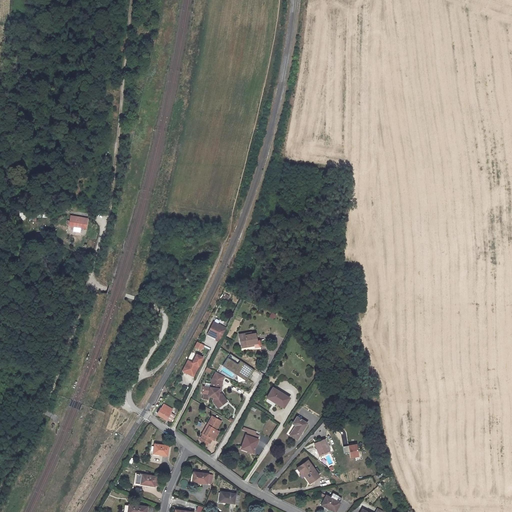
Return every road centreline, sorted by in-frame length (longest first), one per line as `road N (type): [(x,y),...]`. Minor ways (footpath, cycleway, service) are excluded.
road 1 (track): [(135,380),(171,352),(230,229),(281,0)]
road 2 (track): [(102,223),(110,211),(131,0)]
road 3 (track): [(135,380),(161,333),(161,311),(89,283)]
road 4 (residential): [(186,445),(294,511)]
road 5 (unknown): [(210,462),(272,352)]
